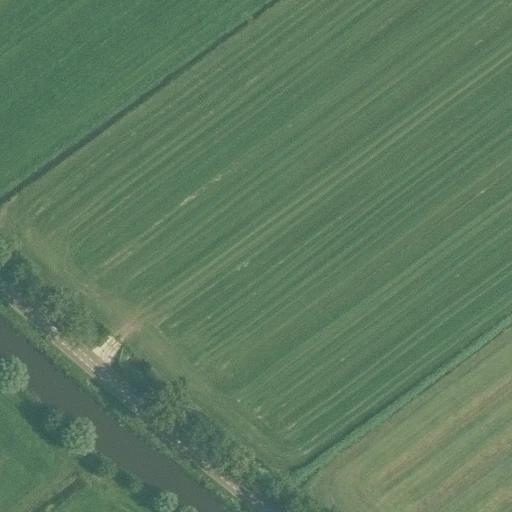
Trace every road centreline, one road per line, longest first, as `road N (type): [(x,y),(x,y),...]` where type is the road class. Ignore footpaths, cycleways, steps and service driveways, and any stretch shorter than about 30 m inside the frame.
road 1 (tertiary): [(268,511),(0,282)]
road 2 (track): [(0,393),(99,483),(151,511)]
